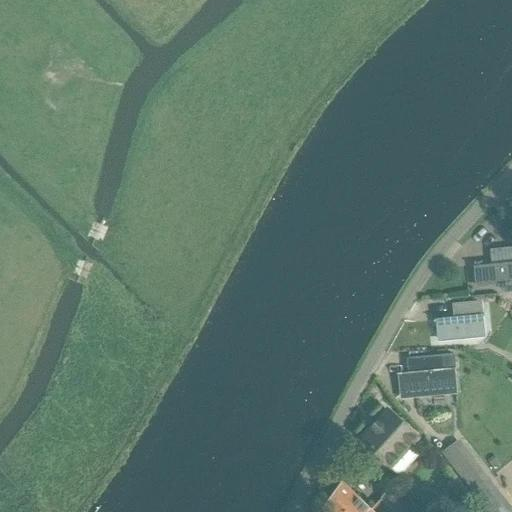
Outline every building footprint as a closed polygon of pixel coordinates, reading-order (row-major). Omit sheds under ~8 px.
[(511,233),(506,224),(499,230),(501,235),(503,235),(508,245),(511,244),(511,233)] [(491,268),(475,270),(476,287),(498,285),(499,289),(505,294),(511,293),(511,247),(489,250),(491,268)] [(482,337),(481,319),(479,302),(451,305),(453,322),(437,323),(438,341),(482,337)] [(409,375),(399,376),(399,378),(400,395),(444,391),(456,390),(454,371),(455,371),(454,356),(408,361),(409,375)] [(388,413),(362,441),(381,458),(390,467),(391,468),(398,475),(417,454),(408,447),(416,438),(413,436),(388,413)] [(506,511),(453,445),(441,454),(486,511),(506,511)] [(493,457),(486,462),(493,471),(500,466),(493,457)] [(373,511),(342,480),(320,510),(322,511),(373,511)] [(419,511),(391,484),(380,498),(395,511),(419,511)]
